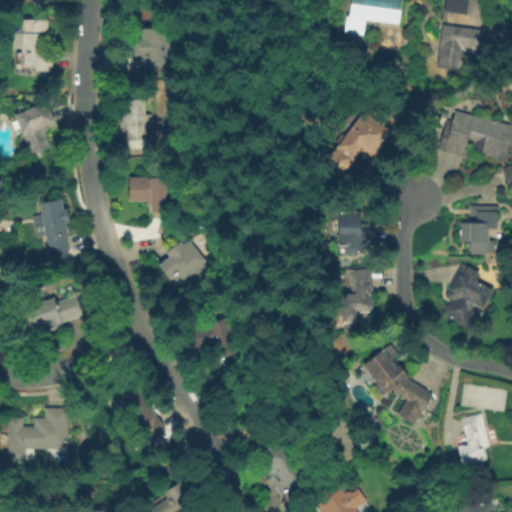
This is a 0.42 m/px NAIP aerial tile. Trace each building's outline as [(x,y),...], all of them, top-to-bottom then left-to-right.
[(400,0),(398,23),(365,19),(363,34),(345,32),(347,17),(350,17),(352,0),(400,0)] [(468,0),(467,15),(444,12),(445,0),(468,0)] [(21,53),(22,19),(48,20),(47,49),(41,49),(41,51),(53,52),(52,72),(35,71),(35,68),(24,67),(24,53),(21,53)] [(436,67),(443,23),(481,29),(478,46),(458,43),(453,69),(436,67)] [(166,69),(140,68),(140,56),(133,56),(134,38),(140,38),(140,28),(167,29),(166,69)] [(147,148),(128,149),(127,127),(121,127),(119,100),(144,99),(147,148)] [(15,115),(46,101),(55,122),(46,126),(48,130),(44,131),(51,147),(31,155),(15,115)] [(511,138),(506,162),(481,155),(481,152),(471,149),(473,143),(468,141),(464,157),(438,150),(446,119),(452,120),(455,110),(511,125),(511,138)] [(364,111),(390,131),(372,155),(362,148),(340,177),(324,164),(364,111)] [(511,187),(510,188),(502,169),(511,165),(511,187)] [(173,211),(151,212),(151,205),(146,205),(146,201),(130,201),(129,177),(147,177),(147,178),(173,178),(173,211)] [(70,250),(50,254),(46,236),(37,237),(32,216),(41,215),(39,204),(62,199),(64,210),(67,209),(70,222),(66,223),(68,233),(67,233),(70,250)] [(498,207),(497,229),(490,229),(489,241),(497,241),(496,253),(486,253),(486,255),(470,254),(470,242),(459,242),(460,222),(469,222),(470,206),(498,207)] [(362,213),(362,230),(367,230),(367,250),(356,250),(356,253),(339,253),(339,233),(331,233),(331,213),(362,213)] [(210,267),(199,275),(204,281),(189,293),(175,275),(169,279),(159,265),(170,256),(167,252),(180,242),(182,246),(190,241),(210,267)] [(462,264),(480,274),(477,281),(494,291),(484,309),(480,307),(473,319),(471,318),(465,327),(443,315),(451,300),(445,297),(449,290),(448,289),(462,264)] [(372,328),(344,331),(343,324),(338,325),(335,296),(352,294),(349,271),(371,268),(373,295),(369,295),(369,299),(372,302),(373,307),(370,310),(372,328)] [(64,326),(31,337),(22,310),(31,308),(30,304),(38,301),(39,303),(54,298),(55,301),(76,294),(83,315),(63,322),(64,326)] [(228,317),(238,353),(218,359),(213,345),(210,346),(210,349),(192,354),(185,330),(228,317)] [(432,394),(413,424),(397,414),(405,400),(399,396),(392,390),(381,397),(374,387),(378,383),(363,364),(389,344),(396,353),(393,359),(409,380),(432,394)] [(141,387),(165,429),(140,444),(116,402),(141,387)] [(26,448),(25,461),(8,461),(8,417),(23,418),(23,426),(34,426),(34,418),(45,418),(45,408),(68,408),(68,449),(26,448)] [(482,413),(490,446),(485,447),(488,460),(462,467),(457,447),(463,445),(462,443),(467,442),(461,418),(482,413)] [(307,477),(280,494),(274,484),(275,484),(257,454),(278,441),(289,459),(294,456),(307,477)] [(148,511),(167,498),(163,493),(180,481),(189,495),(194,492),(204,507),(198,511),(148,511)] [(319,511),(315,505),(341,488),(347,498),(358,491),(365,502),(355,509),(356,511),(319,511)] [(462,511),(462,505),(494,503),(494,511),(462,511)]
